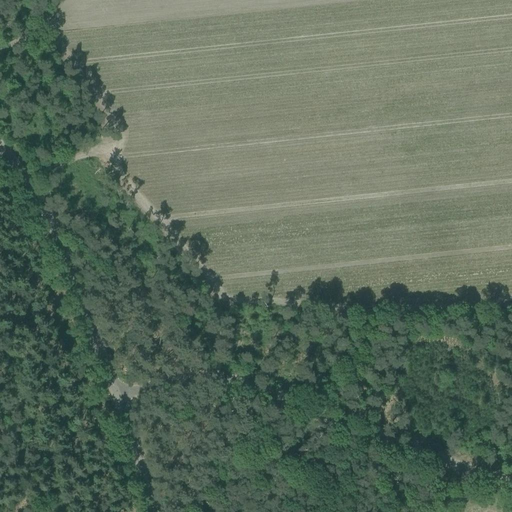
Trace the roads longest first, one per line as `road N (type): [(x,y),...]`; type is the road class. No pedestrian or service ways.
road 1 (unclassified): [(511,486),(224,378),(182,372),(118,398)]
road 2 (unclassified): [(118,398),(43,207),(0,147)]
road 3 (unclassified): [(157,511),(118,398)]
